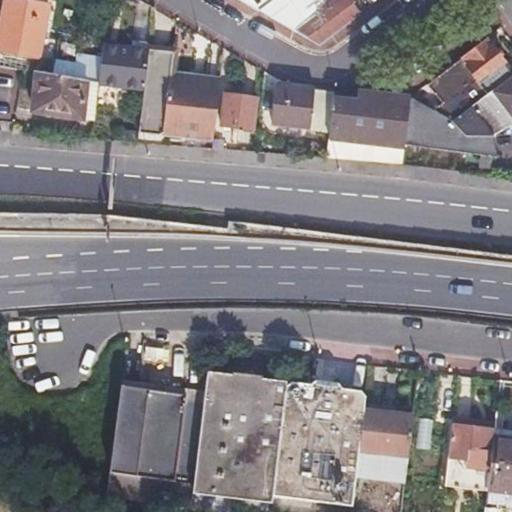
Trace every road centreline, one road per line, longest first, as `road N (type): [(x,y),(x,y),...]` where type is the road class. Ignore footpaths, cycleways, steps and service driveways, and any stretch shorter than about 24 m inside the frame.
road 1 (trunk): [(511,292),(267,267),(5,276)]
road 2 (primary): [(511,221),(20,171)]
road 3 (residential): [(511,349),(200,319),(110,323),(50,346)]
road 4 (residential): [(178,0),(285,63),(313,67),(420,0)]
